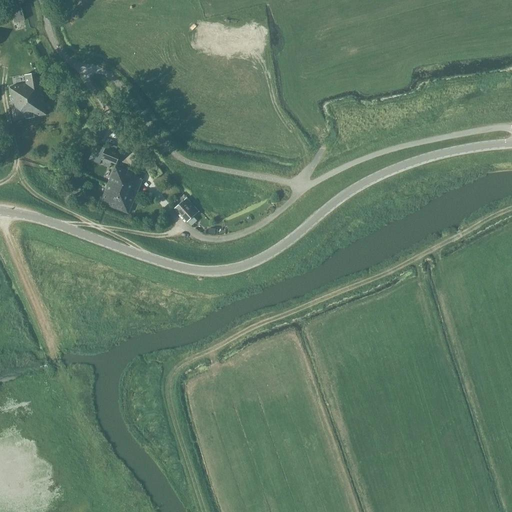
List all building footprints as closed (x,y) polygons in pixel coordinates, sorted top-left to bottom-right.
[(20,3),(10,5),(15,23),(24,20),(20,3)] [(47,115),(40,73),(25,75),(27,85),(10,87),(11,96),(9,96),(13,120),(47,115)] [(98,146),(92,161),(100,164),(102,159),(106,149),(98,146)] [(106,149),(102,159),(116,165),(120,155),(106,149)] [(139,160),(153,180),(162,174),(158,168),(155,170),(145,156),(139,160)] [(116,167),(102,204),(129,214),(142,180),(135,177),(136,175),(116,167)] [(76,172),(69,189),(76,192),(83,175),(76,172)] [(174,209),(186,223),(189,221),(198,213),(186,199),(174,209)]
